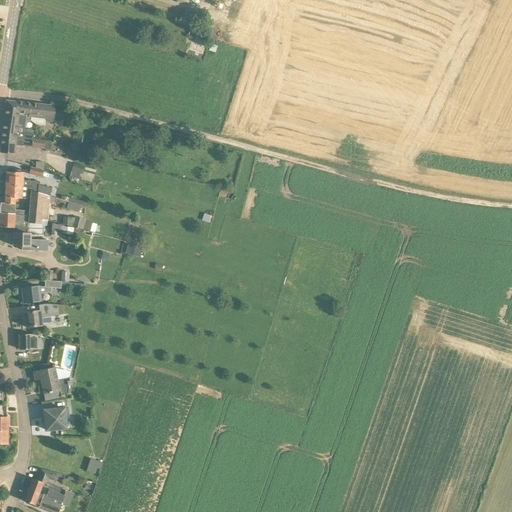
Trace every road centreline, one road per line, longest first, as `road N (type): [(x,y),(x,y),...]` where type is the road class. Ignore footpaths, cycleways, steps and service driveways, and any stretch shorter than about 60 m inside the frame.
road 1 (track): [(511,205),(426,193),(96,107)]
road 2 (unclassified): [(17,484),(22,405),(0,300)]
